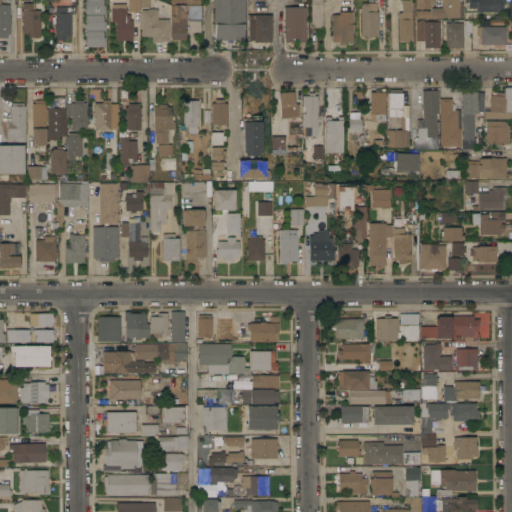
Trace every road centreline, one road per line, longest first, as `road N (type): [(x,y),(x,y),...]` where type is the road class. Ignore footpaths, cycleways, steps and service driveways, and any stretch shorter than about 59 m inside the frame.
road 1 (residential): [(0,295),(309,294)]
road 2 (residential): [(511,71),(291,71)]
road 3 (residential): [(0,71),(217,71)]
road 4 (residential): [(309,294),(309,511)]
road 5 (residential): [(78,295),(78,511)]
road 6 (residential): [(511,294),(309,294)]
road 7 (residential): [(511,432),(511,294)]
